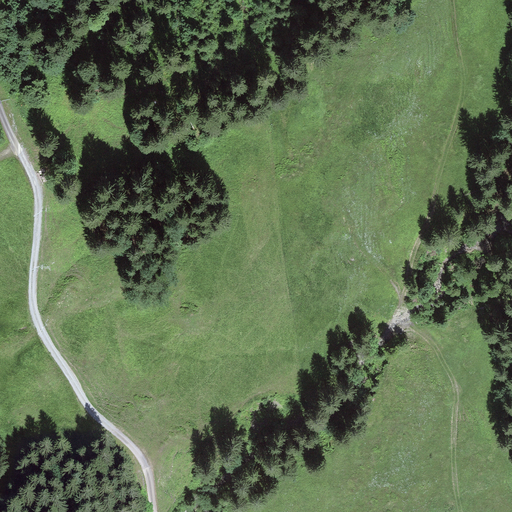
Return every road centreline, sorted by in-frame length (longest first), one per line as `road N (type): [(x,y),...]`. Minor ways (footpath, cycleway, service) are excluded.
road 1 (track): [(451,0),(465,83),(405,311),(438,351),(456,395),(462,511)]
road 2 (track): [(153,511),(143,459),(95,416),(39,330),(30,286),(37,185),(0,107)]
